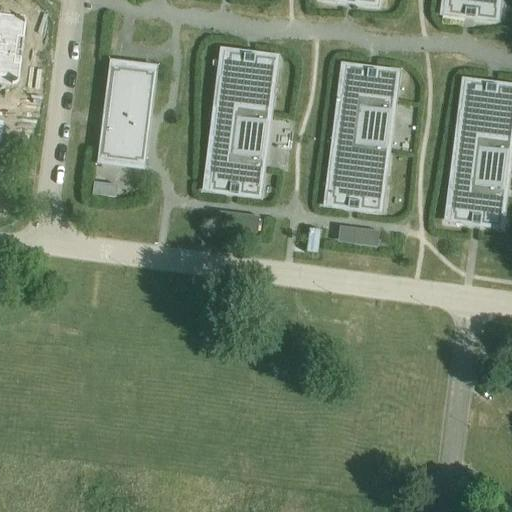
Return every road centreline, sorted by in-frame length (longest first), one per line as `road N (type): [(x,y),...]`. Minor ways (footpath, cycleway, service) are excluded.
road 1 (residential): [(45,249),(470,299)]
road 2 (residential): [(45,249),(74,0)]
road 3 (residential): [(442,511),(470,299)]
